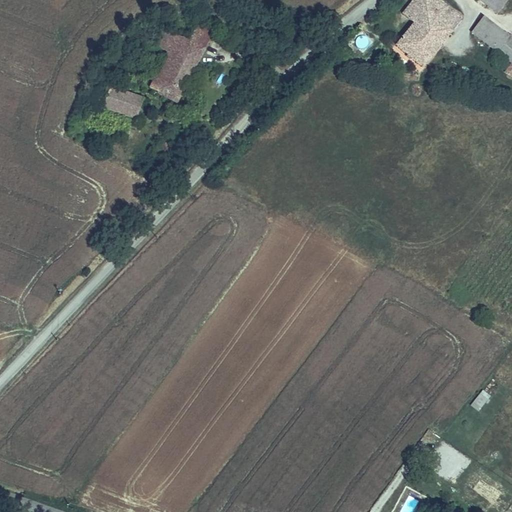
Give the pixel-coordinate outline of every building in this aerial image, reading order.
[(421,66),(443,39),(415,17),(424,6),(417,0),(412,0),(400,15),(410,23),(393,45),(421,66)] [(503,0),(455,0),(489,22),(503,0)] [(452,27),(424,6),(415,17),(443,39),(452,27)] [(476,27),(472,34),(500,53),(505,46),(476,27)] [(500,53),(472,34),(465,44),(493,63),(500,53)] [(222,40),(205,35),(198,48),(172,36),(163,52),(169,56),(150,92),(173,104),(179,93),(190,99),(222,40)] [(511,50),(505,46),(500,53),(493,63),(508,73),(502,82),(511,88),(511,50)] [(114,86),(105,111),(136,120),(146,96),(114,86)] [(179,93),(173,104),(184,110),(190,99),(179,93)] [(481,389),(469,405),(478,412),(490,395),(481,389)]
